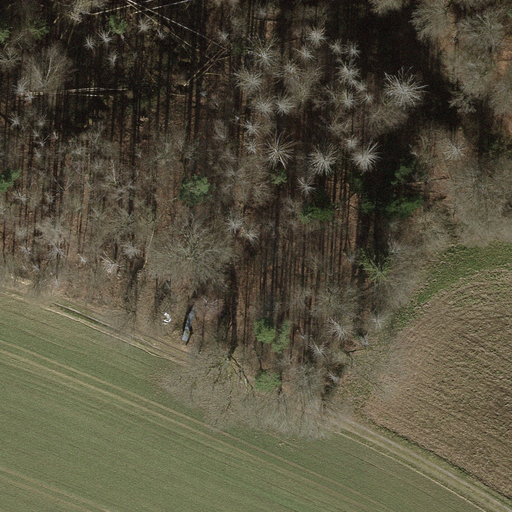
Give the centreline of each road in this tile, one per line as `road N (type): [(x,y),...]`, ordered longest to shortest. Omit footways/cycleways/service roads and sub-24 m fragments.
road 1 (track): [(509,511),(379,435),(0,274)]
road 2 (track): [(511,118),(390,0)]
